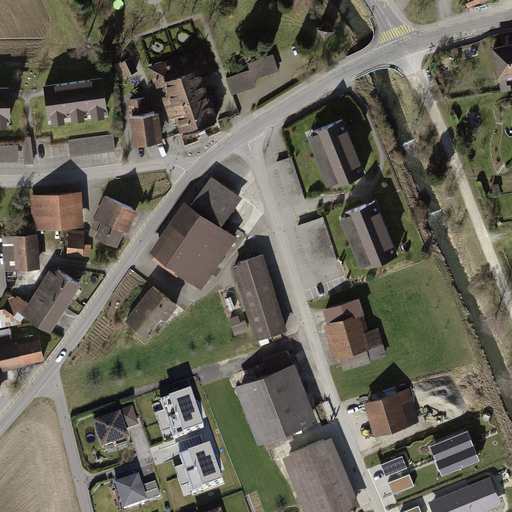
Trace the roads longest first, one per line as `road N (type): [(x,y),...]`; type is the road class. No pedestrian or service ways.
road 1 (residential): [(380,511),(244,135)]
road 2 (residential): [(511,305),(402,48)]
road 3 (track): [(63,416),(313,334)]
road 4 (secondary): [(43,377),(191,175)]
road 5 (residential): [(0,182),(174,164),(191,175)]
road 6 (residential): [(43,377),(56,390),(87,511)]
